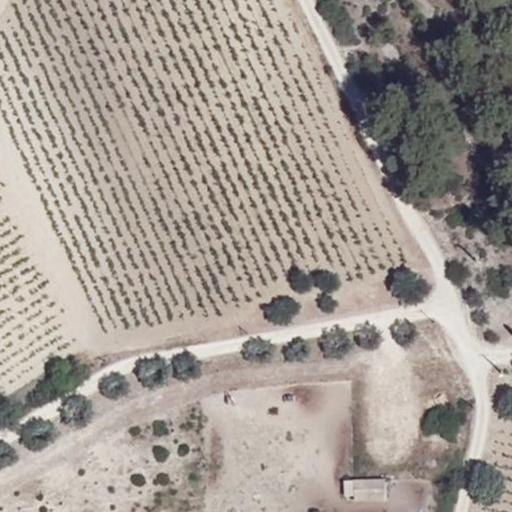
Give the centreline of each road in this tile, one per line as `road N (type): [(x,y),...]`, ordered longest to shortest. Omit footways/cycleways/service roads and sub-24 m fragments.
road 1 (track): [(455,309),(133,364),(0,440)]
road 2 (track): [(315,0),(489,378)]
road 3 (track): [(489,378),(466,511)]
